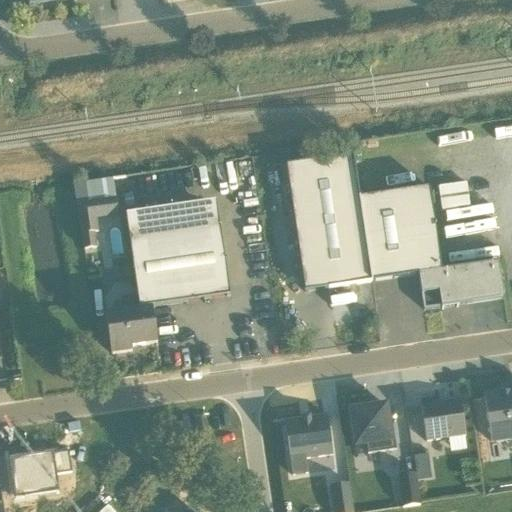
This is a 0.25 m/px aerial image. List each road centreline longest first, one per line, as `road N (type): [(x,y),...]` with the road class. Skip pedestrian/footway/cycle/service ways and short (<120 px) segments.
road 1 (track): [(0,162),(511,103)]
road 2 (unclassified): [(0,54),(374,0)]
road 3 (residential): [(242,383),(511,343)]
road 4 (residential): [(0,418),(242,383)]
road 5 (residential): [(242,383),(261,511)]
